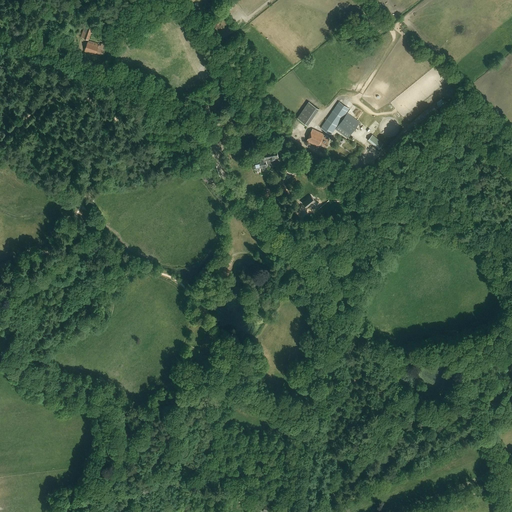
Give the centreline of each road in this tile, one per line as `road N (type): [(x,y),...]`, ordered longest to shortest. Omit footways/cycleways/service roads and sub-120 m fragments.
road 1 (track): [(293,511),(308,433),(339,370),(318,267),(298,241)]
road 2 (track): [(200,124),(145,85),(0,36)]
road 3 (track): [(358,171),(511,244)]
road 4 (track): [(240,109),(358,171)]
road 5 (track): [(298,241),(237,193),(213,145)]
road 6 (track): [(390,186),(471,88)]
road 7 (track): [(178,0),(211,43),(240,109)]
